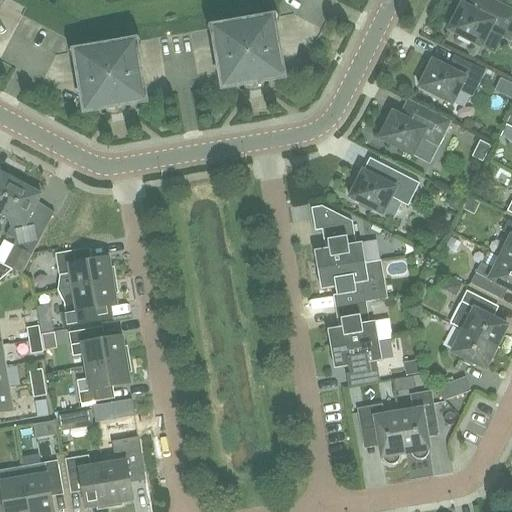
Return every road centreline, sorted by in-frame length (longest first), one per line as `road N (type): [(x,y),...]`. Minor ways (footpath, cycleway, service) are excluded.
road 1 (residential): [(329,511),(264,141)]
road 2 (residential): [(184,511),(126,166)]
road 3 (residential): [(330,511),(458,488),(487,468),(511,413)]
road 4 (residential): [(393,0),(327,122),(264,141)]
road 5 (residential): [(264,141),(126,166)]
road 6 (residential): [(126,166),(97,166),(0,116)]
